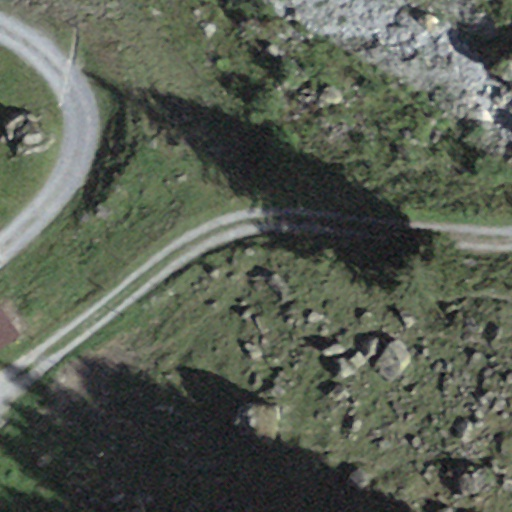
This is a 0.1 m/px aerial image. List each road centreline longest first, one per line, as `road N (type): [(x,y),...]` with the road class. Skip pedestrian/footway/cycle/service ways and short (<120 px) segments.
road 1 (track): [(0,387),(177,247),(250,217),(511,238)]
road 2 (track): [(0,28),(33,38),(77,90),(87,127),(73,167),(0,247)]
